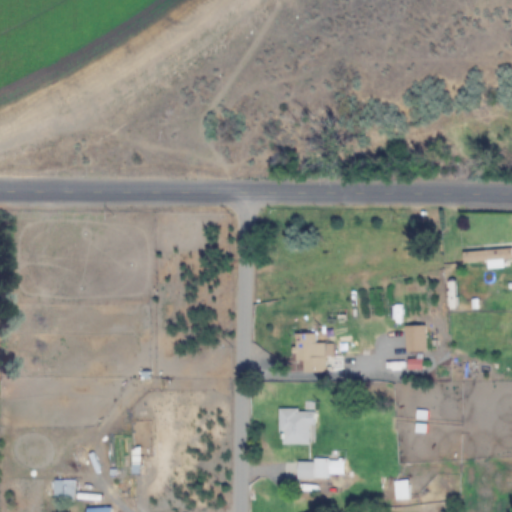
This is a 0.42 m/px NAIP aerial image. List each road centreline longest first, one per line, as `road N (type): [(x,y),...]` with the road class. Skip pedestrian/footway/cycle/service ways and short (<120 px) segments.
road 1 (tertiary): [(0,191),(511,195)]
road 2 (residential): [(239,511),(241,193)]
